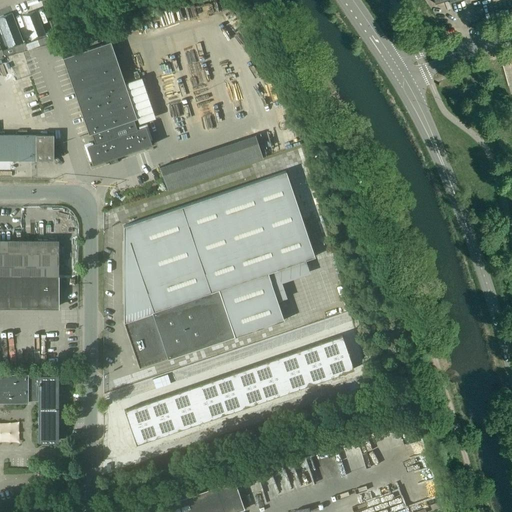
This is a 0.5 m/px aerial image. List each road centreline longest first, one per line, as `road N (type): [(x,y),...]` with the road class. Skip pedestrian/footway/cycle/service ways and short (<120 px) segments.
road 1 (track): [(480,511),(418,306),(376,199),(327,108),(253,0)]
road 2 (unclassified): [(90,511),(90,214),(71,194),(0,192)]
road 3 (unknown): [(80,198),(47,72),(63,45),(109,31),(144,47),(167,131),(156,152)]
road 4 (unclassified): [(511,376),(478,264),(406,88)]
road 5 (unknown): [(90,380),(149,370),(314,312),(317,288),(304,265)]
